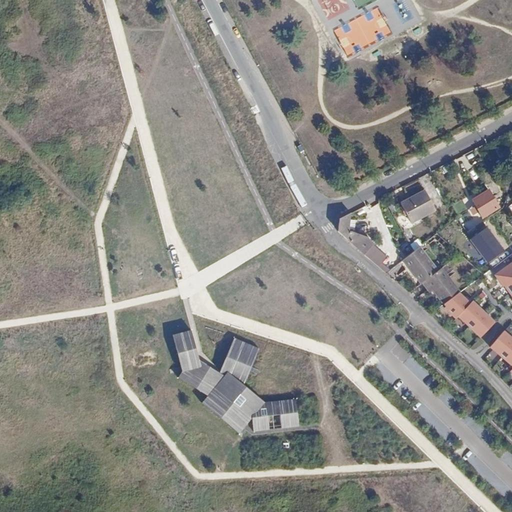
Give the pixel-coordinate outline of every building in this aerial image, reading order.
[(426,189),(403,202),(414,221),(437,209),(426,189)] [(490,190),(471,201),(481,218),(500,207),(490,190)] [(340,218),(338,232),(380,267),(388,258),(368,244),(369,243),(352,230),(348,229),(348,227),(353,227),(354,221),(348,221),(348,215),(340,218)] [(488,227),(470,239),(486,260),(504,250),(488,227)] [(418,246),(402,258),(421,281),(437,269),(418,246)] [(511,263),(495,276),(511,298),(511,263)] [(439,268),(424,280),(443,304),(458,292),(439,268)] [(461,291),(446,306),(480,338),(496,322),(461,291)] [(299,427),(296,398),(265,401),(244,382),(259,348),(234,337),(224,368),(222,372),(199,359),(191,328),(172,333),(181,370),(177,377),(207,395),(201,402),(238,434),(251,417),(254,431),(299,427)] [(511,336),(505,330),(490,346),(511,364),(511,369),(511,371),(511,372),(511,336)] [(464,457),(473,464),(478,458),(469,451),(464,457)]
